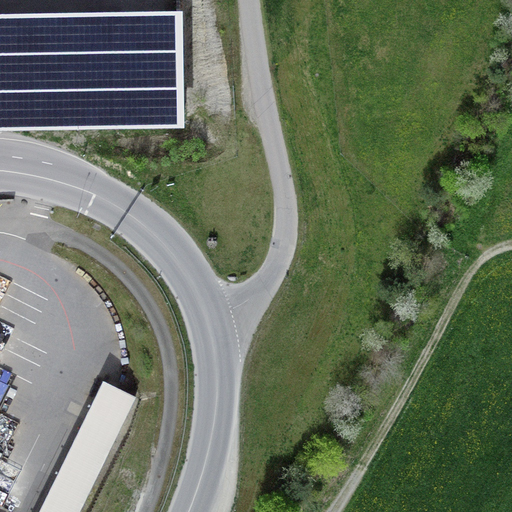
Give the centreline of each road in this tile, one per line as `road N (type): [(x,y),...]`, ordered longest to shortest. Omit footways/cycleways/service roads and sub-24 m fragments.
road 1 (unclassified): [(258,0),(282,224),(260,286),(207,323)]
road 2 (track): [(511,247),(496,248),(335,511)]
road 3 (unclassified): [(207,323),(178,258),(138,220),(97,194),(0,165)]
road 4 (unclassified): [(191,511),(216,421),(207,323)]
